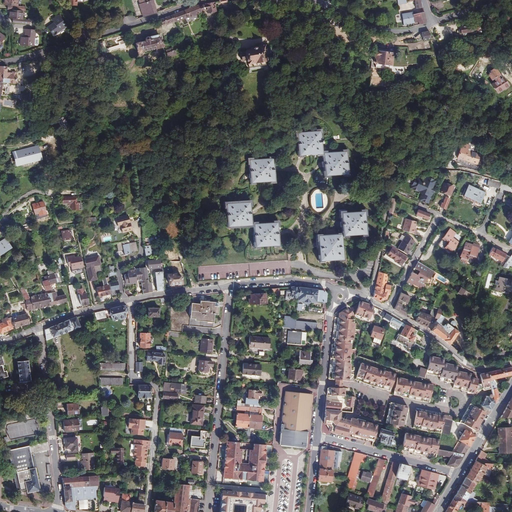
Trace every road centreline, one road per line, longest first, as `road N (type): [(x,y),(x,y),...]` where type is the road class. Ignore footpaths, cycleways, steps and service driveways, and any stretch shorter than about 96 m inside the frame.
road 1 (residential): [(368,298),(392,169),(447,169),(511,184)]
road 2 (residential): [(130,300),(132,374),(158,389),(147,511)]
road 3 (residential): [(230,286),(207,511)]
road 4 (residential): [(204,0),(0,63)]
road 5 (residential): [(38,327),(56,511)]
road 6 (residential): [(386,308),(439,214),(479,234)]
road 7 (residential): [(316,436),(459,473)]
road 8 (residential): [(511,363),(475,368),(386,308)]
road 9 (residential): [(431,22),(410,31),(371,30),(298,0)]
